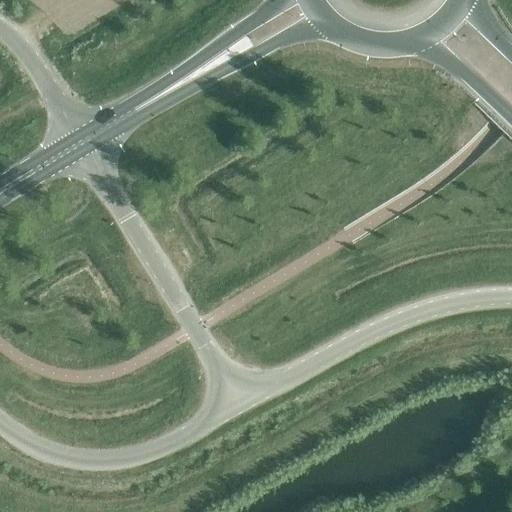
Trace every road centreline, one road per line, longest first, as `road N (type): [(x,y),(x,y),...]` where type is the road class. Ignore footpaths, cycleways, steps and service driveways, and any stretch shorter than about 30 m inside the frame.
road 1 (unclassified): [(80,143),(238,403)]
road 2 (unclassified): [(238,403),(402,319),(511,296)]
road 3 (unclassified): [(0,425),(47,452),(115,459),(173,440),(238,403)]
road 4 (primary): [(159,96),(329,23)]
road 5 (primary): [(279,0),(159,96)]
road 6 (unclassified): [(0,27),(30,57),(80,143)]
